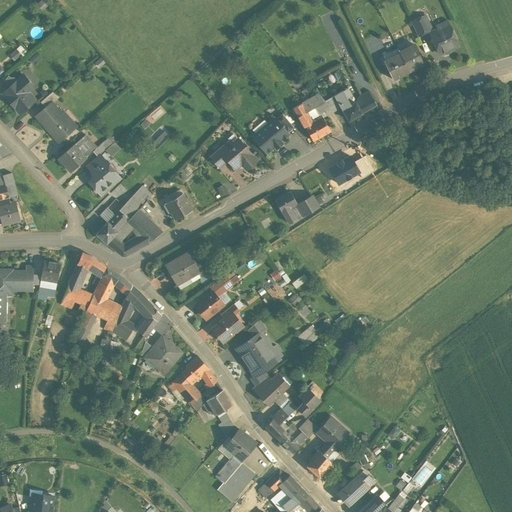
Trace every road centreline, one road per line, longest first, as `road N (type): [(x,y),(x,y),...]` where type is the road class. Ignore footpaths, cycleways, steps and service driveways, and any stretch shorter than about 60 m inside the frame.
road 1 (unclassified): [(511,69),(431,96),(128,268)]
road 2 (unclassified): [(334,511),(128,268)]
road 3 (track): [(511,200),(439,190),(360,136)]
road 4 (residential): [(0,134),(69,207),(75,244)]
road 5 (track): [(393,116),(336,0)]
